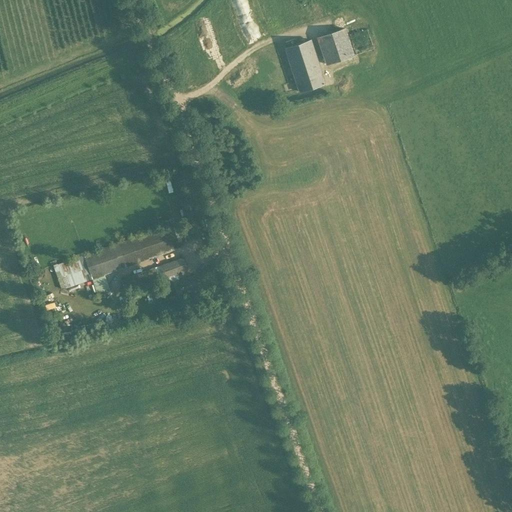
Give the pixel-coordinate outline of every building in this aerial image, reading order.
[(345,28),(317,37),(326,65),(354,55),(345,28)] [(367,30),(350,36),(356,55),(374,50),(367,30)] [(311,40),(285,49),(293,73),(299,92),(324,83),(311,40)] [(78,284),(92,279),(180,248),(172,223),(89,253),(70,260),(78,284)] [(164,279),(179,274),(181,280),(179,280),(184,294),(185,293),(186,296),(193,294),(192,291),(200,288),(195,275),(186,278),(184,272),(188,270),(183,257),(159,265),(122,279),(126,291),(164,278),(164,279)]
